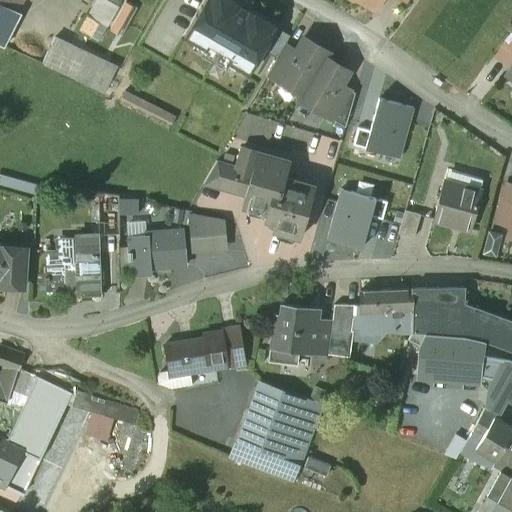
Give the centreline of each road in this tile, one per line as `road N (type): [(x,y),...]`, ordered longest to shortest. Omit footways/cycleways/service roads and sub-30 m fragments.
road 1 (residential): [(0,328),(87,332),(227,290),(315,274),(511,276)]
road 2 (residential): [(297,0),(511,141)]
